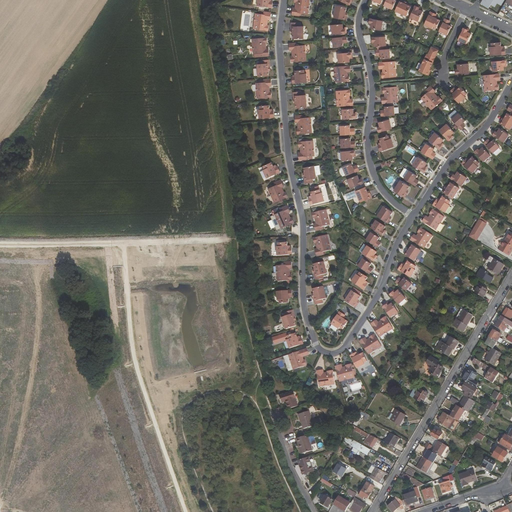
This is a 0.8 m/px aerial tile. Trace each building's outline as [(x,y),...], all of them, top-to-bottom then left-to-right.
[(299,13),(307,14),(308,0),(294,0),(294,2),(296,2),(295,8),(292,8),(292,15),(299,16),(299,13)] [(393,9),(397,1),(395,0),(386,0),(384,5),(393,9)] [(405,14),(408,15),(412,7),(406,5),(404,4),(405,2),(401,0),(395,12),(404,16),(405,14)] [(482,0),(481,4),(488,8),(491,4),(495,7),(497,3),(501,6),(504,0),(482,0)] [(420,10),(419,9),(420,7),(416,5),(410,18),(418,22),(423,12),(420,10)] [(346,11),(346,7),(337,6),(337,9),(335,9),(334,18),(346,20),(347,15),(345,15),(345,12),(346,11)] [(255,14),(253,29),(267,31),(268,26),(267,25),(267,20),(270,20),(270,13),(263,12),(263,15),(255,14)] [(431,12),(425,25),(433,29),(434,28),(437,29),(441,21),(437,19),(436,18),(437,16),(437,15),(431,12)] [(371,29),(382,30),(384,21),(369,18),(369,22),(372,23),(372,25),(371,29)] [(438,30),(446,34),(450,26),(445,24),(447,20),(443,18),(438,30)] [(293,39),(303,39),(303,26),(299,26),(299,23),(291,23),(291,31),(293,31),(293,33),(293,39)] [(331,25),(332,35),(347,33),(347,27),(343,27),(343,24),(331,25)] [(463,26),(457,38),(466,42),(470,32),(465,30),(466,27),(463,26)] [(375,47),(387,46),(386,36),(372,37),(372,42),(375,41),(375,43),(375,47)] [(343,47),(342,43),(347,43),(347,37),(332,38),(333,48),(343,47)] [(267,43),(266,38),(252,39),(253,55),(261,54),(262,57),(269,56),(268,49),(266,49),(265,43),(267,43)] [(490,43),(490,46),(488,47),(489,50),(489,56),(504,54),(504,48),(502,48),(500,48),(500,46),(500,42),(493,43),(490,43)] [(291,57),(291,62),(305,61),(304,45),(296,46),(296,43),(289,44),(290,51),(292,51),(292,57),(291,57)] [(427,54),(433,57),(437,49),(431,46),(427,54)] [(376,50),(376,54),(381,53),(381,55),(381,59),(391,58),(390,49),(376,50)] [(336,54),(337,63),(350,62),(350,59),(350,57),(353,57),(352,53),(336,54)] [(429,68),(433,57),(427,54),(426,54),(423,58),(422,59),(421,62),(421,63),(418,70),(426,74),(429,68)] [(258,77),(268,76),(268,71),(268,68),(270,68),(269,60),(261,61),(261,64),(257,65),(258,77)] [(506,64),(506,60),(491,61),(492,71),(503,70),(503,66),(503,64),(506,64)] [(382,74),(381,74),(381,78),(396,77),(394,61),(378,62),(379,69),(382,69),(382,73),(382,74)] [(454,74),(468,72),(467,63),(456,64),(457,69),(454,70),(454,74)] [(348,76),(348,72),(351,72),(350,65),(334,66),(336,83),(350,82),(350,77),(348,77),(348,76)] [(292,84),(307,83),(306,74),(304,74),(304,70),(295,71),(295,77),(292,77),(292,84)] [(483,74),(484,90),(497,89),(497,84),(495,84),(495,80),(495,78),(498,78),(498,73),(483,74)] [(269,93),(269,87),(271,87),(270,80),(263,80),(264,83),(256,84),(257,99),(271,98),(271,92),(269,93)] [(434,90),(430,85),(428,87),(424,90),(426,92),(420,97),(431,109),(441,100),(438,95),(436,96),(433,93),(432,92),(434,90)] [(397,102),(396,86),(382,87),(382,93),(384,93),(384,97),(384,99),(381,99),(381,103),(397,102)] [(464,96),(463,95),(466,93),(460,86),(455,90),(453,87),(448,92),(458,102),(464,96)] [(353,105),(352,99),(349,100),(349,95),(350,95),(350,90),(335,91),(336,107),(353,105)] [(296,103),(296,108),(306,108),(305,96),(301,96),(301,92),(293,93),(293,100),(295,100),(296,103)] [(269,110),(269,106),(260,106),(260,110),(259,110),(260,119),(273,118),(273,111),(272,111),(269,111),(269,110)] [(380,116),(394,115),(393,106),(383,106),(384,110),(384,111),(379,112),(380,116)] [(353,112),(353,109),(341,110),(342,120),(356,119),(356,112),(353,112)] [(465,120),(456,109),(448,116),(460,129),(463,126),(460,123),(462,122),(465,120)] [(511,117),(507,114),(506,117),(503,121),(501,120),(499,124),(510,130),(511,126),(511,117)] [(295,116),(295,123),(297,123),(298,129),(296,129),(297,134),(311,133),(310,117),(302,118),(302,115),(295,116)] [(378,132),(392,128),(389,119),(378,122),(379,125),(380,127),(377,128),(378,132)] [(453,132),(446,124),(438,130),(448,141),(451,138),(449,135),(450,134),(453,132)] [(340,135),(354,134),(354,128),(349,128),(349,125),(339,126),(340,135)] [(491,135),(504,144),(509,136),(500,130),(498,133),(497,134),(494,132),(491,135)] [(440,142),(443,139),(434,132),(428,139),(439,149),(442,146),(439,143),(440,142)] [(377,145),(379,152),(394,147),(391,138),(389,139),(388,136),(379,139),(380,142),(380,144),(379,145),(377,145)] [(350,141),(349,137),(339,138),(340,148),(343,148),(354,147),(354,141),(350,141)] [(298,142),(298,147),(300,147),(300,153),(298,153),(298,160),(306,159),(305,157),(313,156),(312,140),(298,142)] [(500,147),(493,140),(491,143),(489,144),(486,140),(483,143),(492,154),(500,147)] [(430,153),(431,152),(433,149),(425,144),(420,151),(432,159),(434,156),(430,153)] [(409,147),(407,150),(413,155),(415,152),(409,147)] [(473,151),(483,162),(490,156),(482,147),(480,150),(478,151),(476,148),(473,151)] [(352,160),(352,156),(352,154),(355,154),(355,150),(340,151),(341,161),(352,160)] [(424,166),(426,163),(417,156),(412,165),(423,173),(426,169),(424,167),(424,166)] [(477,167),(476,165),(479,163),(472,157),(468,161),(465,159),(461,164),(472,173),(477,167)] [(273,165),(271,162),(263,165),(265,169),(263,169),(266,178),(280,172),(277,166),(274,167),(273,165)] [(350,163),(342,167),(345,176),(359,170),(357,167),(352,168),(352,167),(350,163)] [(303,168),(305,173),(305,176),(303,177),(305,185),(313,183),(312,179),(316,178),(316,175),(314,166),(309,167),(305,168),(303,168)] [(400,176),(415,186),(417,182),(414,180),(415,179),(417,176),(405,168),(400,176)] [(449,178),(461,186),(466,178),(457,172),(455,175),(454,176),(452,175),(449,178)] [(357,175),(347,179),(350,188),(363,183),(362,179),(359,180),(358,178),(357,175)] [(281,188),(283,187),(281,180),(274,183),(275,186),(268,189),(274,204),(287,198),(285,193),(284,193),(281,188)] [(393,191),(404,198),(407,194),(405,193),(407,191),(409,186),(400,180),(393,191)] [(444,189),(442,193),(452,199),(459,189),(451,183),(448,188),(446,190),(444,189)] [(370,194),(368,195),(367,192),(365,187),(355,191),(360,202),(372,198),(370,194)] [(319,189),(310,191),(311,195),(311,197),(309,197),(308,198),(310,205),(324,201),(322,192),(320,192),(319,189)] [(433,205),(445,214),(450,206),(449,205),(451,202),(443,197),(441,200),(440,202),(437,201),(436,200),(433,205)] [(391,211),(382,206),(375,216),(386,223),(388,219),(387,218),(388,216),(391,211)] [(274,216),(281,230),(295,224),(292,218),(291,219),(289,216),(288,216),(287,214),(288,214),(290,213),(287,207),(281,210),(282,212),(274,216)] [(321,222),(329,220),(326,209),(312,213),(313,218),(315,218),(316,222),(317,221),(318,223),(316,224),(314,224),(316,231),(323,229),(321,222)] [(427,220),(424,218),(421,222),(435,230),(444,217),(432,210),(429,214),(430,215),(428,218),(427,220)] [(381,235),(384,232),(381,230),(382,229),(384,225),(374,219),(369,228),(381,235)] [(469,237),(476,241),(486,224),(479,219),(472,231),(469,237)] [(432,236),(420,228),(417,233),(418,234),(416,237),(415,239),(412,237),(410,240),(424,249),(432,236)] [(375,241),(376,240),(378,237),(370,232),(365,239),(377,247),(379,243),(375,241)] [(511,234),(510,234),(505,243),(505,242),(500,243),(501,247),(499,250),(509,255),(511,249),(511,234)] [(323,254),(323,252),(330,250),(326,235),(314,238),(313,238),(314,243),(316,243),(317,249),(315,249),(316,256),(323,254)] [(277,255),(291,254),(291,247),(289,247),(287,247),(287,246),(287,242),(278,242),(278,246),(276,246),(277,255)] [(362,254),(373,261),(376,258),(373,256),(374,255),(376,251),(367,245),(366,246),(362,253),(362,254)] [(411,260),(414,262),(421,251),(412,245),(409,250),(407,253),(405,252),(403,255),(411,260)] [(488,261),(492,263),(488,269),(498,275),(504,265),(490,256),(488,261)] [(371,264),(362,258),(357,266),(361,269),(369,274),(372,271),(368,268),(369,267),(371,264)] [(313,264),(314,269),(315,272),(313,273),(315,280),(323,278),(322,275),(326,274),(323,261),(313,264)] [(398,270),(410,278),(415,270),(414,269),(416,267),(408,261),(406,265),(405,266),(403,265),(402,264),(398,270)] [(284,262),(284,265),(276,266),(277,282),(292,280),(292,275),(290,275),(290,270),(288,270),(288,269),(289,269),(292,269),(291,262),(284,262)] [(491,284),(495,277),(481,269),(476,276),(491,284)] [(351,282),(364,290),(368,285),(367,284),(364,283),(365,281),(368,277),(360,272),(358,275),(356,274),(351,282)] [(395,282),(406,292),(412,284),(405,278),(402,281),(401,282),(398,279),(395,282)] [(488,290),(480,285),(475,293),(483,297),(488,290)] [(323,303),(322,299),(326,298),(323,286),(313,289),(314,294),(315,297),(313,298),(315,305),(323,303)] [(291,291),(277,292),(277,301),(279,301),(279,304),(288,304),(288,299),(288,298),(290,297),(292,297),(291,291)] [(344,301),(355,308),(357,305),(356,304),(357,301),(360,296),(352,291),(344,301)] [(390,295),(399,305),(406,299),(399,291),(396,293),(395,294),(392,291),(389,294),(390,295)] [(382,306),(390,318),(398,313),(392,303),(388,305),(387,306),(385,304),(382,306)] [(510,320),(511,316),(511,310),(511,311),(507,308),(502,315),(510,320)] [(281,318),(285,330),(295,327),(293,321),(293,319),(294,318),(292,311),(284,313),(285,317),(281,318)] [(464,311),(459,321),(467,326),(473,316),(464,311)] [(339,312),(331,324),(339,329),(340,328),(343,330),(348,322),(344,319),(342,318),(344,316),(339,312)] [(371,324),(379,337),(393,328),(385,316),(380,320),(381,321),(378,323),(377,324),(375,321),(371,324)] [(495,327),(504,332),(508,324),(510,325),(511,322),(502,316),(495,327)] [(500,337),(502,334),(494,330),(489,337),(497,342),(497,341),(501,343),(503,339),(500,337)] [(300,338),(299,338),(297,339),(296,337),(295,334),(287,336),(288,340),(286,340),(288,349),(302,344),(300,338)] [(368,355),(381,346),(373,334),(369,337),(370,338),(367,340),(365,341),(363,339),(360,341),(368,355)] [(497,342),(489,337),(485,344),(492,348),(493,348),(497,342)] [(441,342),(437,349),(449,356),(453,349),(454,350),(459,342),(452,338),(447,345),(441,342)] [(307,365),(305,360),(304,360),(303,356),(302,355),(309,352),(307,348),(289,355),(294,369),(307,365)] [(492,348),(489,354),(485,352),(481,358),(495,366),(502,353),(493,348),(492,348)] [(364,362),(367,360),(363,353),(359,354),(357,355),(356,353),(356,352),(350,355),(356,368),(365,364),(364,362)] [(430,357),(427,363),(433,366),(431,368),(429,372),(438,378),(444,368),(437,364),(438,361),(430,357)] [(472,363),(481,368),(481,367),(489,372),(485,378),(493,383),(497,376),(499,377),(501,373),(496,370),(496,371),(475,358),(472,363)] [(339,380),(354,376),(350,363),(345,364),(345,365),(341,366),(340,367),(339,364),(334,365),(339,380)] [(463,380),(475,387),(478,383),(474,380),(478,374),(469,369),(463,380)] [(317,387),(333,385),(332,371),(326,372),(326,373),(322,374),(321,374),(320,370),(315,371),(317,387)] [(472,399),(477,390),(466,383),(462,389),(466,391),(464,394),(472,399)] [(420,389),(414,399),(423,404),(428,394),(420,389)] [(496,399),(500,393),(495,390),(491,396),(496,399)] [(280,396),(282,402),(286,401),(289,409),(297,406),(293,392),(280,396)] [(466,410),(469,412),(475,402),(465,395),(459,406),(466,410)] [(496,400),(491,397),(485,407),(487,409),(490,410),(496,400)] [(494,412),(500,402),(496,399),(496,400),(490,410),(494,412)] [(466,410),(459,406),(457,405),(451,416),(460,421),(466,410)] [(278,418),(284,416),(281,408),(275,410),(278,418)] [(490,410),(487,409),(481,419),(484,421),(486,416),(490,410)] [(397,410),(390,420),(400,426),(406,415),(397,410)] [(314,426),(314,427),(322,425),(320,418),(312,420),(309,411),(299,414),(304,429),(314,426)] [(444,412),(438,422),(455,432),(461,422),(460,421),(451,416),(445,413),(444,412)] [(357,426),(362,419),(358,417),(357,419),(354,424),(357,426)] [(365,442),(373,447),(378,440),(358,428),(356,431),(367,438),(365,442)] [(439,440),(443,433),(434,428),(429,435),(439,440)] [(484,436),(478,432),(475,436),(477,438),(481,440),(484,436)] [(502,432),(497,441),(500,443),(511,450),(511,438),(505,434),(502,432)] [(385,443),(394,448),(399,438),(391,434),(385,443)] [(302,455),(313,451),(307,435),(297,439),(298,443),(302,455)] [(347,443),(368,455),(371,450),(347,436),(341,446),(344,448),(347,443)] [(440,442),(433,452),(437,455),(442,457),(444,452),(448,447),(445,445),(440,442)] [(444,452),(442,457),(444,459),(447,454),(446,453),(450,447),(448,447),(444,452)] [(508,453),(498,447),(498,448),(496,451),(493,456),(503,462),(508,453)] [(430,451),(429,450),(424,457),(433,462),(437,455),(433,452),(430,451)] [(304,475),(313,471),(309,457),(299,460),(300,465),(304,475)] [(423,457),(417,468),(426,473),(433,462),(424,457),(423,457)] [(496,463),(487,458),(482,467),(491,472),(496,463)] [(347,470),(338,464),(334,472),(343,478),(347,470)] [(384,474),(386,472),(372,465),(368,472),(372,474),(371,476),(380,481),(384,474)] [(415,472),(409,469),(406,473),(412,477),(415,472)] [(474,470),(459,475),(463,487),(469,485),(468,483),(478,480),(474,470)] [(418,487),(424,485),(406,474),(403,478),(418,487)] [(322,479),(321,481),(331,487),(332,485),(329,483),(328,482),(322,479)] [(450,481),(440,485),(443,493),(451,490),(451,488),(450,487),(451,486),(450,481)] [(367,483),(359,496),(364,499),(365,496),(368,498),(375,487),(367,483)] [(415,492),(404,496),(407,505),(422,500),(418,487),(414,489),(415,492)] [(434,497),(431,488),(423,491),(426,500),(434,497)] [(321,503),(321,504),(325,506),(328,508),(328,507),(329,507),(332,500),(325,496),(321,503)] [(334,505),(335,506),(345,511),(346,511),(347,511),(351,503),(340,497),(339,496),(334,505)] [(402,500),(396,497),(392,501),(393,502),(388,506),(391,511),(394,509),(395,511),(403,504),(402,500)] [(360,511),(363,508),(364,508),(366,505),(354,498),(353,500),(351,503),(347,511),(348,511),(349,511),(350,510),(353,511),(360,511)]
